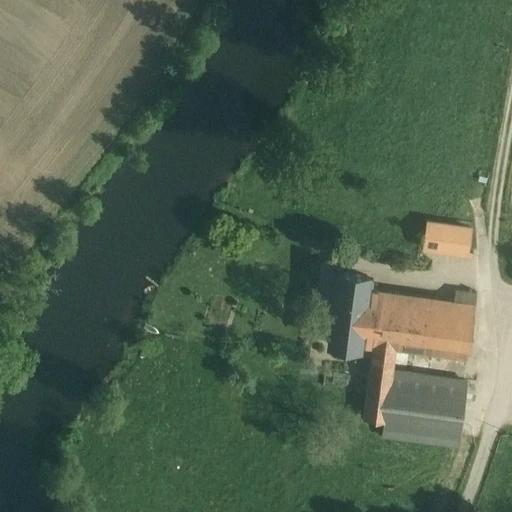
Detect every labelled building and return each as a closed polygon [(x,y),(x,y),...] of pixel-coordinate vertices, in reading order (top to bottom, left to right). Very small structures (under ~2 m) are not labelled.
[(471,227),(427,220),(424,246),(467,252),(471,227)] [(368,274),(339,271),(330,342),(359,345),(359,342),(373,344),(374,344),(382,289),(373,288),(374,278),(368,277),(368,274)] [(452,300),(451,300),(404,293),(382,289),(374,344),(395,347),(445,354),(452,300)] [(477,292),(456,289),(455,300),(475,303),(474,306),(475,306),(477,292)] [(455,300),(452,300),(445,354),(467,358),(470,337),(474,306),(475,303),(455,300)] [(374,344),(373,344),(367,391),(364,417),(385,420),(389,394),(392,370),(395,347),(374,344)] [(355,361),(336,359),(334,373),(354,375),(355,361)] [(467,381),(392,370),(389,394),(385,420),(383,434),(458,445),(467,381)]
